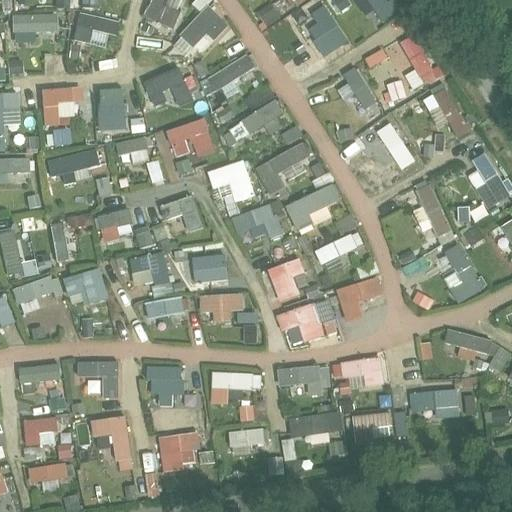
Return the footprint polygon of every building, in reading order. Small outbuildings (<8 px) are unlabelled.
[(71,0),(62,0),(62,9),(71,9),(71,0)] [(153,0),(145,18),(176,31),(183,15),(179,13),(167,8),(170,0),(153,0)] [(184,0),(170,0),(167,8),(179,13),(184,0)] [(200,0),(193,7),(202,16),(210,8),(216,2),(214,0),(200,0)] [(349,46),(320,0),(317,0),(305,8),(306,9),(315,24),(325,38),(314,45),(324,62),(349,46)] [(372,8),(365,0),(356,0),(365,13),(372,8)] [(390,7),(385,0),(368,0),(374,8),(371,10),(378,20),(367,27),(373,36),(387,26),(386,25),(402,14),(395,4),(390,7)] [(267,30),(280,21),(270,6),(257,15),(267,30)] [(183,40),(194,51),(224,21),(210,8),(202,16),(180,37),(183,40)] [(315,24),(306,9),(296,16),(305,30),(315,24)] [(40,16),(12,20),(12,35),(15,35),(36,35),(59,34),(58,15),(40,16)] [(123,25),(78,17),(72,45),(90,49),(93,32),(109,35),(120,38),(123,25)] [(109,35),(93,32),(90,49),(106,52),(109,35)] [(166,38),(175,47),(180,42),(171,32),(166,38)] [(36,35),(15,35),(15,47),(36,47),(36,35)] [(415,38),(400,46),(408,58),(418,74),(426,89),(440,80),(415,38)] [(194,51),(183,40),(180,42),(175,47),(173,49),(185,60),(194,51)] [(71,47),(70,62),(81,63),(83,48),(71,47)] [(384,51),(364,59),(368,70),(389,62),(384,51)] [(286,63),(290,72),(314,61),(310,52),(286,63)] [(248,57),(208,81),(217,95),(256,71),(248,57)] [(418,74),(408,58),(399,64),(408,80),(418,74)] [(321,60),(293,72),(296,81),(325,68),(321,60)] [(24,63),(6,65),(7,78),(26,76),(24,63)] [(199,64),(194,67),(202,81),(207,78),(199,64)] [(377,105),(355,68),(343,76),(364,112),(365,112),(377,105)] [(180,70),(141,88),(148,103),(149,103),(163,96),(187,85),(180,70)] [(404,83),(388,88),(393,105),(408,101),(404,83)] [(71,90),(41,93),(45,128),(59,127),(57,107),(59,107),(73,105),(71,90)] [(123,91),(98,92),(100,124),(125,122),(123,91)] [(471,134),(446,91),(425,102),(441,130),(450,124),(459,140),(471,134)] [(168,105),(163,96),(149,103),(153,112),(168,105)] [(21,97),(0,98),(0,137),(5,137),(4,113),(21,112),(21,97)] [(276,103),(242,124),(243,125),(250,136),(251,139),(285,118),(276,103)] [(73,105),(59,107),(61,121),(75,119),(73,105)] [(385,119),(377,105),(365,112),(374,126),(385,119)] [(227,107),(218,111),(224,122),(233,118),(227,107)] [(208,120),(167,135),(172,148),(213,134),(208,120)] [(250,136),(243,125),(229,134),(236,145),(250,136)] [(415,164),(391,127),(378,135),(386,146),(379,150),(386,160),(392,156),(403,172),(415,164)] [(286,146),(302,137),(296,128),(281,137),(286,146)] [(112,130),(98,131),(99,147),(113,146),(112,130)] [(53,148),(70,145),(68,131),(50,134),(53,148)] [(347,132),(339,133),(342,145),(349,144),(347,132)] [(370,134),(360,140),(366,149),(376,143),(370,134)] [(36,137),(25,138),(26,153),(38,152),(36,137)] [(145,140),(117,146),(120,158),(132,155),(134,168),(150,164),(145,140)] [(311,159),(303,146),(257,173),(272,199),(287,190),(279,177),(284,174),(301,165),(311,159)] [(436,146),(425,146),(425,160),(436,160),(436,146)] [(97,153),(57,162),(61,177),(68,175),(88,171),(101,168),(97,153)] [(391,180),(403,172),(392,156),(386,160),(380,164),(391,180)] [(503,184),(486,157),(473,165),(482,180),(492,196),(499,207),(511,198),(511,197),(503,184)] [(29,161),(0,161),(0,176),(12,176),(29,176),(29,161)] [(160,163),(149,166),(155,186),(165,183),(160,163)] [(246,164),(210,174),(214,191),(250,181),(246,164)] [(301,165),(284,174),(290,185),(307,175),(301,165)] [(317,167),(312,170),(319,181),(324,179),(317,167)] [(88,171),(68,175),(70,187),(91,182),(88,171)] [(316,183),(321,193),(335,186),(337,185),(332,175),(319,181),(316,183)] [(12,176),(0,176),(0,186),(12,186),(12,176)] [(511,179),(503,184),(511,197),(511,195),(511,179)] [(492,196),(482,180),(471,187),(480,203),(492,196)] [(107,181),(98,184),(102,200),(111,198),(107,181)] [(418,188),(420,192),(430,187),(428,183),(418,188)] [(321,193),(287,210),(301,239),(308,235),(315,231),(309,219),(342,202),(335,186),(321,193)] [(453,233),(430,187),(420,192),(416,194),(424,210),(430,222),(439,240),(453,233)] [(194,201),(161,212),(165,224),(183,218),(189,236),(204,231),(194,201)] [(271,206),(232,220),(238,237),(277,223),(271,206)] [(332,209),(313,218),(319,228),(337,219),(332,209)] [(420,227),(430,222),(424,210),(414,215),(420,227)] [(131,211),(96,219),(99,234),(104,233),(132,226),(135,226),(131,211)] [(93,217),(71,219),(72,231),(94,229),(93,217)] [(34,220),(22,222),(24,235),(36,233),(36,232),(35,223),(34,220)] [(49,221),(35,223),(36,232),(50,230),(49,221)] [(511,222),(502,229),(500,236),(511,255),(511,222)] [(64,225),(50,227),(58,266),(72,263),(64,225)] [(132,226),(104,233),(107,246),(122,242),(120,236),(133,233),(132,226)] [(166,228),(154,233),(158,245),(171,240),(166,228)] [(149,229),(137,232),(142,252),(154,249),(149,229)] [(14,233),(0,236),(0,241),(11,288),(25,281),(25,279),(22,266),(14,233)] [(453,233),(439,240),(443,248),(457,241),(453,233)] [(358,234),(316,255),(322,269),(324,268),(341,260),(365,248),(358,234)] [(474,234),(462,241),(468,251),(480,244),(474,234)] [(316,252),(308,235),(301,239),(309,255),(316,252)] [(478,278),(458,244),(445,252),(453,265),(464,285),(455,290),(452,292),(460,307),(488,291),(480,277),(478,278)] [(163,254),(130,262),(134,276),(135,276),(151,272),(153,272),(157,289),(171,286),(163,254)] [(54,270),(50,256),(38,259),(39,262),(41,273),(54,270)] [(193,283),(227,283),(226,257),(192,258),(193,283)] [(425,258),(402,270),(408,280),(430,268),(425,258)] [(341,260),(324,268),(328,277),(346,268),(341,260)] [(39,262),(22,266),(25,279),(42,275),(41,273),(39,262)] [(300,262),(270,274),(275,286),(305,275),(300,262)] [(377,264),(358,271),(362,282),(381,274),(377,264)] [(464,285),(453,265),(443,270),(455,290),(464,285)] [(102,271),(61,280),(65,296),(69,296),(80,293),(105,288),(102,271)] [(151,272),(135,276),(137,286),(154,282),(151,272)] [(332,290),(327,278),(322,281),(327,292),(332,290)] [(49,279),(12,294),(18,309),(20,308),(37,301),(56,294),(49,279)] [(377,282),(337,294),(338,298),(340,306),(347,326),(363,321),(358,304),(381,297),(377,282)] [(184,285),(175,288),(178,298),(187,295),(184,285)] [(80,293),(69,296),(71,305),(82,303),(80,293)] [(431,301),(419,294),(413,305),(425,311),(431,301)] [(245,296),(200,299),(201,317),(246,314),(245,296)] [(340,306),(338,298),(330,301),(332,308),(340,306)] [(4,300),(0,302),(0,328),(1,331),(15,324),(4,300)] [(183,300),(147,307),(150,324),(187,316),(183,300)] [(41,311),(37,301),(20,308),(24,318),(41,311)] [(332,308),(330,301),(320,304),(321,306),(325,319),(335,315),(332,308)] [(319,321),(315,308),(314,306),(277,318),(283,336),(302,330),(317,325),(320,324),(319,321)] [(319,321),(325,319),(321,306),(315,308),(319,321)] [(138,322),(113,323),(113,331),(138,330),(138,322)] [(317,325),(302,330),(305,340),(320,334),(317,325)] [(259,346),(258,327),(245,327),(245,347),(259,346)] [(38,330),(31,332),(34,343),(40,342),(38,330)] [(492,344),(448,333),(445,347),(461,351),(479,355),(489,358),(492,344)] [(433,345),(422,346),(424,363),(435,361),(433,345)] [(511,356),(501,350),(491,369),(502,375),(511,356)] [(479,355),(461,351),(459,360),(476,365),(479,355)] [(382,361),(337,368),(339,382),(350,380),(365,378),(367,392),(386,389),(382,361)] [(424,363),(409,364),(410,377),(425,376),(424,363)] [(61,366),(20,370),(22,388),(23,387),(33,387),(63,384),(61,366)] [(120,366),(79,367),(79,381),(104,380),(105,405),(120,405),(120,366)] [(321,368),(279,373),(281,391),(308,388),(309,400),(325,398),(321,368)] [(184,372),(148,371),(148,387),(158,387),(176,387),(184,388),(184,372)] [(255,377),(213,376),(213,394),(254,395),(254,393),(255,379),(255,377)] [(352,394),(367,392),(365,378),(350,380),(351,385),(352,394)] [(263,379),(255,379),(254,393),(263,393),(263,379)] [(412,396),(428,395),(427,384),(411,385),(412,396)] [(352,394),(351,385),(341,386),(342,398),(353,396),(352,394)] [(102,398),(102,386),(90,386),(90,398),(102,398)] [(33,387),(23,387),(24,397),(34,396),(33,387)] [(176,387),(158,387),(158,396),(175,396),(176,387)] [(204,388),(192,388),(192,400),(198,400),(198,399),(204,399),(204,388)] [(412,396),(413,413),(462,410),(461,393),(428,395),(412,396)] [(66,401),(51,402),(53,415),(68,413),(66,401)] [(163,402),(146,403),(147,419),(163,418),(163,402)] [(480,402),(468,404),(469,415),(482,413),(480,402)] [(268,405),(257,406),(260,427),(270,426),(268,405)] [(81,407),(73,408),(75,421),(83,420),(81,407)] [(508,424),(508,413),(485,412),(485,424),(508,424)] [(344,414),(290,422),(293,441),(312,438),(331,435),(347,433),(344,414)] [(355,435),(394,430),(392,414),(353,419),(355,435)] [(57,420),(23,423),(25,450),(42,448),(41,436),(53,435),(58,435),(57,420)] [(134,474),(127,421),(91,426),(94,442),(115,439),(120,476),(134,474)] [(90,437),(89,424),(75,426),(77,439),(90,437)] [(211,430),(199,432),(200,438),(206,437),(207,443),(213,442),(211,430)] [(265,432),(230,437),(232,453),(267,449),(265,432)] [(398,433),(398,449),(412,449),(412,433),(398,433)] [(53,435),(41,436),(42,448),(42,449),(55,448),(53,435)] [(331,435),(312,438),(313,444),(332,441),(331,435)] [(199,437),(161,443),(164,461),(202,455),(199,437)] [(297,442),(284,444),(287,465),(300,463),(297,442)] [(73,448),(59,449),(60,464),(74,462),(73,448)] [(209,456),(201,457),(202,470),(210,470),(209,456)] [(279,460),(270,461),(271,479),(280,478),(279,460)] [(299,465),(288,466),(289,477),(301,475),(299,465)] [(5,468),(0,469),(0,491),(9,488),(10,481),(5,468)] [(68,468),(30,473),(32,486),(43,484),(45,496),(62,494),(60,482),(69,481),(68,468)] [(76,498),(67,499),(69,511),(78,510),(76,498)]
